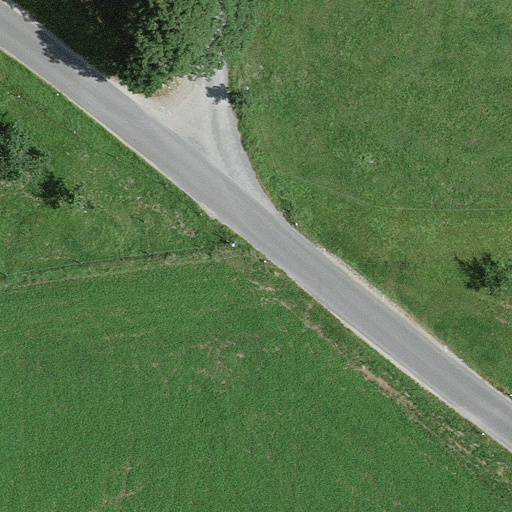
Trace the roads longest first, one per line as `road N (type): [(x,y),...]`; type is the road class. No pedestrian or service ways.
road 1 (unclassified): [(0,23),(511,428)]
road 2 (track): [(211,0),(213,187)]
